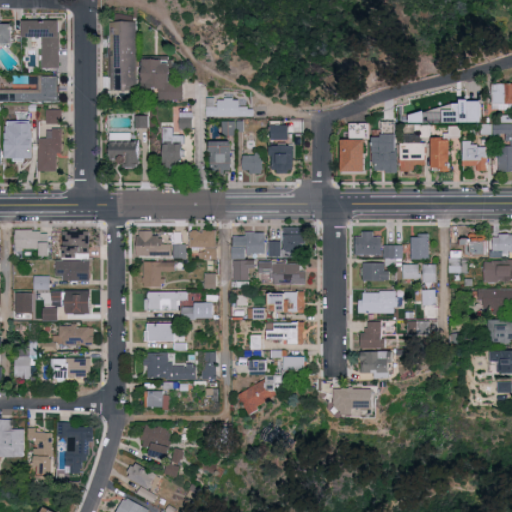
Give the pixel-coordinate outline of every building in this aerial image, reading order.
[(59,20),(60,68),(41,68),(41,38),(23,38),(23,20),(59,20)] [(0,21),(13,21),(13,43),(0,43),(0,21)] [(110,21),(137,21),(137,91),(110,91),(110,21)] [(142,89),(142,59),(171,59),(171,82),(184,82),(184,100),(159,100),(159,89),(142,89)] [(0,89),(39,89),(39,75),(59,75),(59,101),(0,101),(0,89)] [(511,110),(492,110),(492,83),(511,83),(511,110)] [(472,116),(444,116),(444,98),(472,98),(472,116)] [(252,117),(207,117),(207,99),(239,99),(239,108),(252,108),(252,117)] [(48,123),(63,122),(63,108),(47,108),(48,123)] [(195,111),(181,111),(181,127),(195,127),(195,111)] [(151,127),(151,114),(137,114),(137,127),(151,127)] [(224,135),(238,135),(238,130),(246,130),(246,120),(224,120),(224,135)] [(5,160),(5,121),(33,121),(33,160),(5,160)] [(163,125),(172,125),(172,135),(183,135),(183,168),(163,168),(163,125)] [(289,139),(271,139),(271,125),(289,125),(289,139)] [(511,172),(498,172),(498,145),(505,145),(505,125),(511,125),(511,134),(511,172)] [(61,129),(61,171),(39,171),(39,138),(47,138),(47,129),(61,129)] [(396,172),(373,172),(373,134),(396,134),(396,172)] [(449,137),(449,170),(431,170),(431,137),(449,137)] [(341,172),(341,138),(365,138),(365,172),(341,172)] [(110,139),(139,139),(139,166),(110,166),(110,139)] [(230,171),(210,171),(210,141),(230,141),(230,171)] [(486,170),(463,170),(463,142),(486,142),(486,170)] [(424,143),(424,161),(413,161),(413,170),(401,170),(401,143),(424,143)] [(293,145),(292,173),(269,172),(270,145),(293,145)] [(263,173),(242,173),(242,152),(263,152),(263,173)] [(50,256),(39,256),(39,248),(15,248),(15,229),(39,229),(39,242),(50,242),(50,256)] [(216,248),(191,248),(191,230),(216,230),(216,248)] [(89,231),(89,259),(90,259),(90,280),(55,280),(55,261),(63,261),(63,231),(89,231)] [(186,244),(186,257),(137,257),(137,231),(158,231),(158,244),(186,244)] [(381,255),(354,255),(354,231),(381,231),(381,255)] [(232,247),(247,247),(247,232),(265,232),(265,256),(232,256),(232,247)] [(303,234),(303,254),(283,254),(283,234),(303,234)] [(412,260),(412,234),(429,234),(429,260),(412,260)] [(511,253),(492,253),(492,234),(511,234),(511,253)] [(487,235),(487,254),(464,254),(464,235),(487,235)] [(269,242),(280,242),(280,255),(269,255),(269,242)] [(402,259),(384,259),(384,245),(402,245),(402,259)] [(450,273),(450,251),(461,252),(461,260),(467,260),(466,273),(450,273)] [(251,261),(251,284),(234,284),(234,261),(251,261)] [(511,282),(484,282),(484,261),(511,261),(511,282)] [(174,272),(163,272),(163,287),(143,287),(143,262),(174,262),(174,272)] [(305,284),(272,284),(272,272),(260,272),(260,263),(305,263),(305,284)] [(388,281),(363,281),(363,263),(388,263),(388,281)] [(403,279),(403,264),(418,264),(418,279),(403,279)] [(436,264),(436,282),(422,282),(422,264),(436,264)] [(216,273),(216,289),(204,289),(204,273),(216,273)] [(35,277),(48,276),(49,287),(35,288),(35,277)] [(435,289),(435,305),(422,305),(421,290),(435,289)] [(481,290),(511,290),(511,309),(481,309),(481,290)] [(24,299),(14,299),(15,291),(24,291),(24,299)] [(397,291),(397,313),(359,313),(359,291),(397,291)] [(90,292),(90,314),(58,314),(58,320),(43,320),(43,309),(53,309),(53,292),(90,292)] [(187,292),(187,300),(177,300),(177,310),(146,310),(146,292),(187,292)] [(304,292),(304,312),(268,312),(268,292),(304,292)] [(213,318),(182,318),(182,310),(193,310),(193,303),(213,303),(213,318)] [(264,309),(264,318),(249,318),(249,309),(264,309)] [(511,321),(511,343),(490,343),(490,321),(511,321)] [(304,343),(267,343),(267,322),(304,323),(304,343)] [(384,347),(360,347),(360,331),(368,331),(368,322),(384,322),(384,347)] [(429,322),(429,335),(408,335),(408,322),(429,322)] [(146,324),(176,324),(176,341),(146,341),(146,324)] [(92,344),(58,344),(58,325),(92,325),(92,344)] [(264,334),(253,334),(252,348),(263,348),(264,334)] [(285,349),(274,349),(274,357),(285,357),(285,349)] [(511,372),(500,372),(500,361),(490,361),(490,350),(511,350),(511,372)] [(217,352),(217,379),(203,379),(203,352),(217,352)] [(373,378),(373,372),(362,372),(362,352),(390,352),(390,378),(373,378)] [(196,379),(145,379),(145,353),(169,353),(169,363),(196,363),(196,379)] [(31,379),(14,379),(14,354),(31,354),(31,379)] [(306,369),(283,369),(283,356),(306,356),(306,369)] [(91,358),(91,378),(53,378),(53,358),(91,358)] [(266,361),(266,372),(250,371),(250,360),(266,361)] [(275,400),(259,400),(259,412),(244,412),(244,388),(264,388),(264,376),(282,376),(282,388),(275,388),(275,400)] [(511,381),(511,392),(498,392),(498,381),(511,381)] [(372,389),(372,410),(334,410),(334,389),(372,389)] [(169,408),(145,408),(145,391),(169,391),(169,408)] [(0,457),(0,419),(14,419),(14,430),(24,430),(24,457),(0,457)] [(66,473),(67,437),(58,437),(58,424),(93,425),(92,461),(83,461),(83,473),(66,473)] [(149,447),(145,447),(144,428),(168,427),(170,457),(149,458),(149,447)] [(53,474),(34,474),(34,440),(28,440),(28,431),(53,431),(53,474)] [(166,472),(179,475),(182,465),(169,461),(166,472)] [(126,479),(132,463),(157,472),(152,488),(126,479)] [(156,491),(142,486),(139,494),(153,498),(156,491)] [(150,509),(148,511),(117,511),(124,497),(150,509)]
